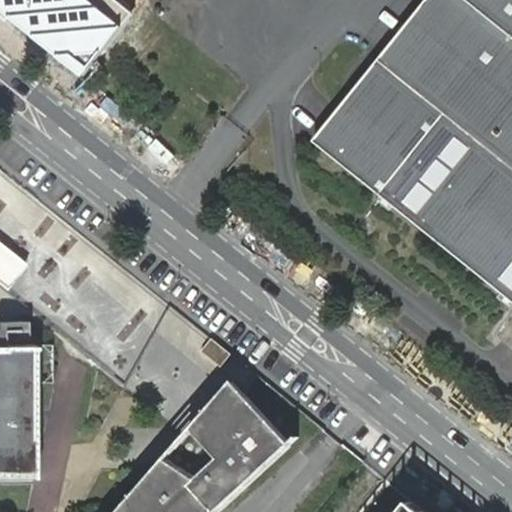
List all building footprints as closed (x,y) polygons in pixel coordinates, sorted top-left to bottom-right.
[(511,0),(430,0),(316,139),(511,299),(511,0)] [(26,263),(0,242),(0,285),(5,290),(26,263)] [(0,474),(30,474),(30,345),(0,345),(0,337),(25,338),(24,320),(0,319),(0,474)] [(232,354),(212,339),(202,352),(221,367),(232,354)] [(222,511),(294,446),(235,383),(121,511),(222,511)] [(303,486),(327,506),(356,472),(332,452),(303,486)] [(426,511),(415,503),(408,511),(426,511)]
